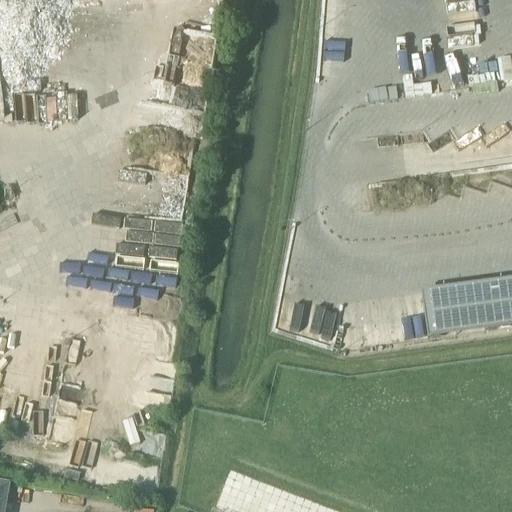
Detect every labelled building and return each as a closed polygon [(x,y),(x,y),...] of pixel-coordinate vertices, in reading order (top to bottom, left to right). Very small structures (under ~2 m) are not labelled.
[(452,0),(452,16),(480,15),(480,0),(452,0)] [(351,45),(351,10),(330,10),(330,45),(351,45)] [(484,20),(459,21),(462,67),(487,66),(484,20)] [(26,57),(17,57),(19,107),(29,107),(26,57)] [(432,60),(422,62),(425,83),(436,81),(432,60)] [(403,91),(416,89),(412,65),(399,67),(403,91)] [(53,107),(118,103),(117,79),(52,82),(53,107)] [(38,116),(39,126),(65,123),(64,113),(38,116)] [(158,221),(157,203),(129,204),(129,222),(158,221)] [(168,227),(188,226),(187,206),(160,207),(161,237),(168,237),(168,227)] [(457,249),(477,248),(476,235),(456,237),(457,249)] [(423,255),(443,252),(441,240),(421,243),(423,255)] [(511,326),(511,279),(421,290),(426,336),(511,326)] [(103,324),(130,327),(131,318),(104,315),(103,324)] [(380,328),(382,348),(392,347),(391,327),(380,328)] [(0,331),(0,396),(1,397),(13,334),(0,331)] [(359,351),(356,332),(344,334),(347,354),(359,351)] [(44,375),(61,378),(66,348),(49,345),(44,375)] [(53,437),(55,381),(23,380),(21,436),(53,437)]
